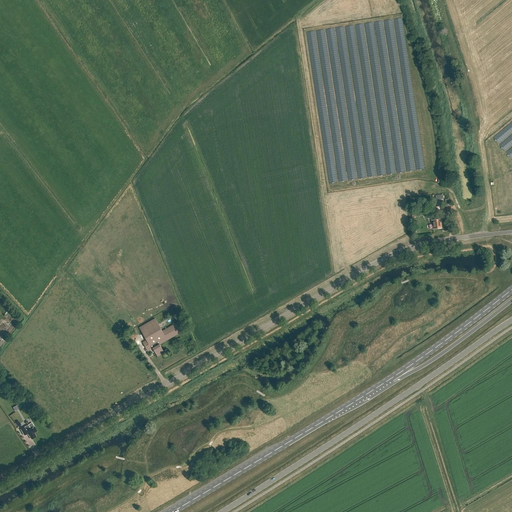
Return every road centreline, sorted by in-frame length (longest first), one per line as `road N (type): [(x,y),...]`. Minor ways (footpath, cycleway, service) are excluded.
road 1 (tertiary): [(489,234),(430,242),(378,261),(0,480)]
road 2 (tertiary): [(222,511),(511,320)]
road 3 (primary): [(171,511),(389,380)]
road 4 (track): [(440,0),(467,85),(489,234)]
road 5 (primary): [(389,380),(511,288)]
road 6 (primary): [(389,380),(441,353),(511,298)]
road 7 (track): [(460,511),(421,390)]
